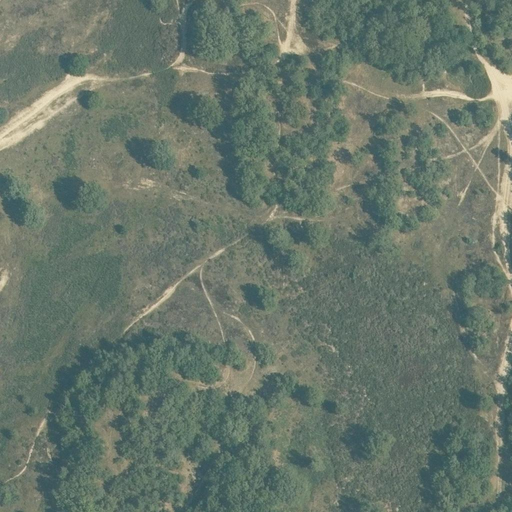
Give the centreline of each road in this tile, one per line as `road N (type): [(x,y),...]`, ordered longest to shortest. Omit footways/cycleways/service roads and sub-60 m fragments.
road 1 (track): [(465,0),(499,93),(511,269)]
road 2 (track): [(511,318),(496,511)]
